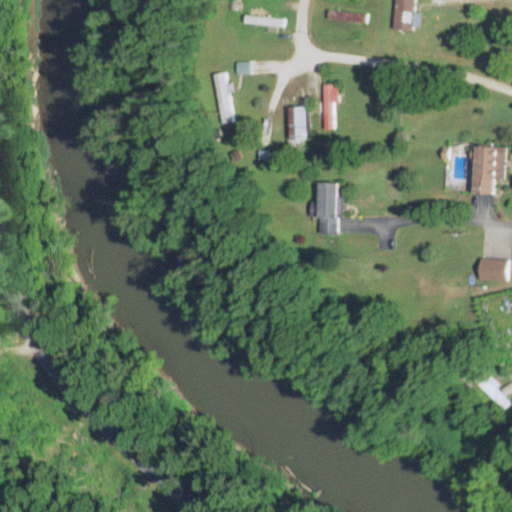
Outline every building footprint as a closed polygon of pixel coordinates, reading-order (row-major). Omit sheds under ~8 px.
[(367,14),(328,14),(328,23),(367,23),(367,14)] [(286,32),(287,23),(244,19),(243,28),(286,32)] [(321,37),(360,40),(361,32),(322,29),(321,37)] [(218,75),(214,124),(229,125),(232,86),(225,85),(226,76),(218,75)] [(338,106),(338,86),(323,86),(323,132),(334,132),(334,106),(338,106)] [(307,108),(289,108),(289,145),(307,145),(307,108)] [(494,181),(505,181),(506,149),(476,147),(474,195),(493,196),(494,181)] [(338,184),(319,184),(319,231),(338,231),(338,184)] [(495,301),(503,332),(511,329),(511,328),(504,299),(495,301)] [(417,335),(430,334),(429,316),(416,318),(417,335)] [(473,382),(504,413),(511,406),(496,391),(499,388),(483,372),(473,382)]
